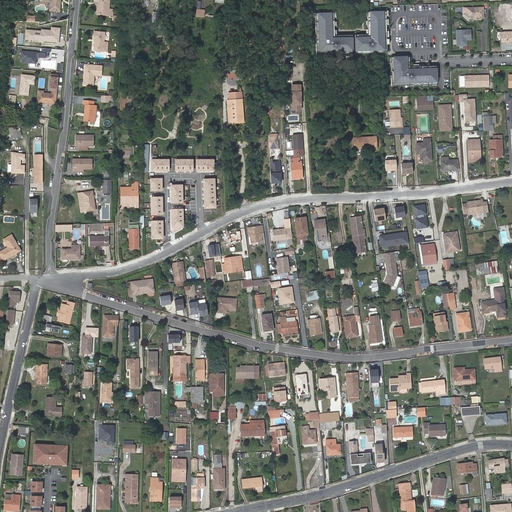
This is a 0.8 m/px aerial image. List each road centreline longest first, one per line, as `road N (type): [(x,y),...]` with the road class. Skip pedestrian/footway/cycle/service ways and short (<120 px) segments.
road 1 (residential): [(511,181),(287,200),(126,269),(53,277)]
road 2 (residential): [(511,340),(365,358),(315,354),(154,316),(61,287),(53,277)]
road 3 (residential): [(511,444),(480,444),(235,511)]
road 4 (residential): [(77,0),(49,232),(53,277)]
road 5 (residential): [(0,443),(38,278)]
